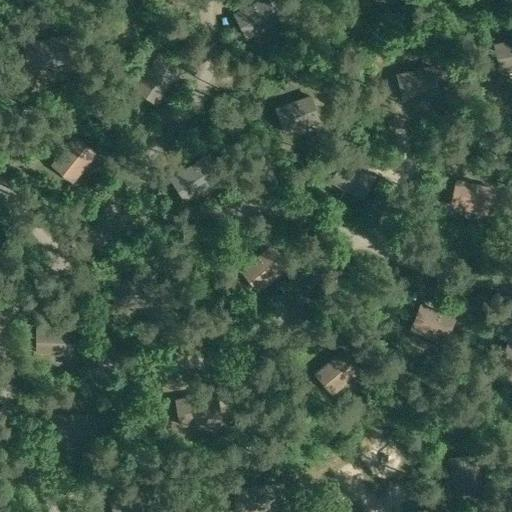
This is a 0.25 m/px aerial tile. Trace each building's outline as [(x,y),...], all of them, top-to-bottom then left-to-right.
[(269,0),(257,0),(233,12),(246,38),(280,20),(269,0)] [(65,33),(23,43),(30,71),(71,61),(65,33)] [(511,38),(494,43),(500,70),(511,67),(511,38)] [(156,56),(133,88),(157,104),(179,73),(156,56)] [(434,64),(397,73),(403,101),(439,92),(434,64)] [(321,121),(311,94),(275,106),(284,133),(321,121)] [(98,152),(75,134),(51,165),(73,182),(98,152)] [(221,178),(206,154),(169,177),(185,202),(221,178)] [(343,156),(329,181),(363,199),(376,174),(343,156)] [(493,187),(456,178),(449,205),(487,214),(493,187)] [(269,246),(239,269),(258,291),(287,267),(269,246)] [(112,279),(114,307),(151,304),(149,276),(112,279)] [(410,328),(443,344),(456,318),(421,303),(410,328)] [(74,326),(36,325),(35,353),(74,354),(74,326)] [(497,364),(511,370),(511,339),(509,338),(497,364)] [(362,370),(343,348),(314,372),(333,393),(362,370)] [(222,419),(215,391),(176,398),(180,426),(222,419)] [(87,441),(86,413),(50,414),(49,443),(87,441)] [(399,413),(373,437),(396,461),(421,437),(399,413)] [(448,457),(454,495),(484,490),(476,452),(448,457)] [(232,488),(236,511),(263,511),(279,510),(274,481),(232,488)] [(109,495),(113,511),(153,511),(146,486),(109,495)]
